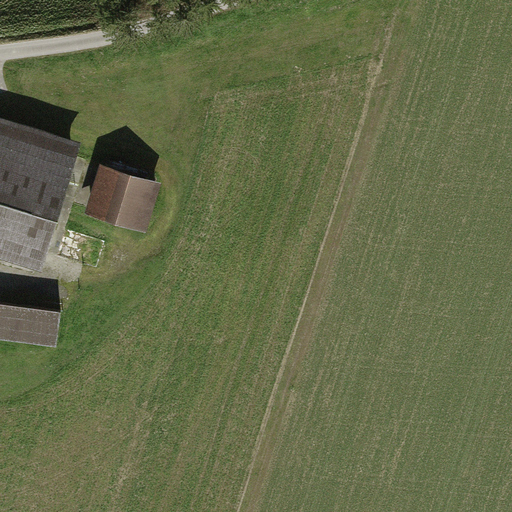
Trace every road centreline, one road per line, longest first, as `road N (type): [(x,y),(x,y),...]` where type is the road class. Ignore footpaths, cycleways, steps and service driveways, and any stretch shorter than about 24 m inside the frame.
road 1 (track): [(0,271),(47,283),(122,267),(167,225),(173,199),(170,174),(154,159),(21,115),(0,83)]
road 2 (track): [(0,56),(136,32),(241,0)]
